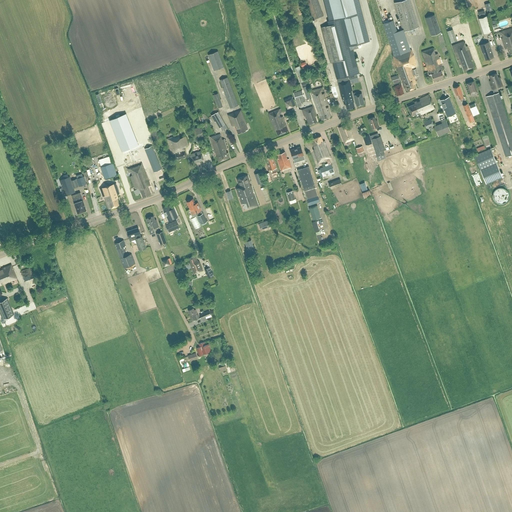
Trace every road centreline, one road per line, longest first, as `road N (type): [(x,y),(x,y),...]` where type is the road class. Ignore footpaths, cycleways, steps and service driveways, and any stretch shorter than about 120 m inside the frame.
road 1 (tertiary): [(137,206),(333,121),(511,61)]
road 2 (tertiary): [(0,255),(137,206)]
road 3 (unclassified): [(193,336),(137,206)]
